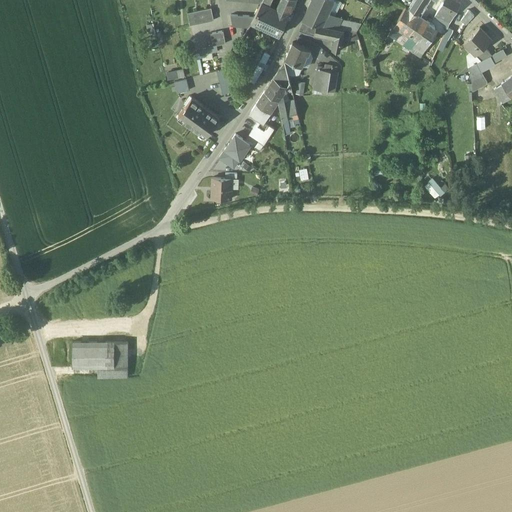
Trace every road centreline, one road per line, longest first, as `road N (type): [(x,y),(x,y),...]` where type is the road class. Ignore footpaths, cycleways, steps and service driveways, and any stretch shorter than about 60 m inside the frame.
road 1 (track): [(511,225),(423,211),(267,208),(158,232)]
road 2 (residential): [(304,0),(279,53),(158,232)]
road 3 (track): [(27,298),(91,511)]
road 4 (track): [(158,232),(148,314),(107,333),(39,337)]
road 5 (track): [(27,298),(158,232)]
